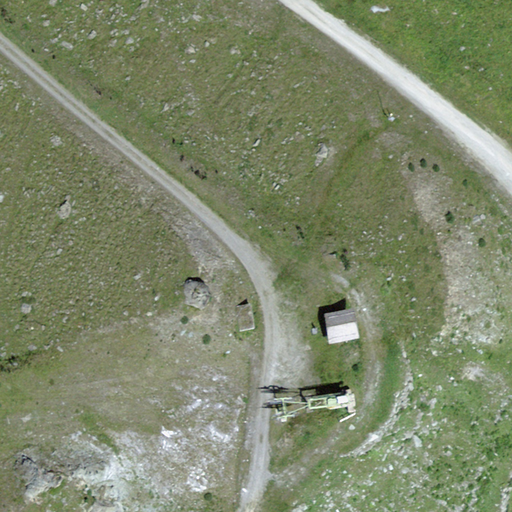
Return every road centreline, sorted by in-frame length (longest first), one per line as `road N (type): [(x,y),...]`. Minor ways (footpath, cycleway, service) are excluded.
road 1 (track): [(0,43),(247,259),(276,368),(236,511)]
road 2 (track): [(511,169),(394,71),(290,0)]
